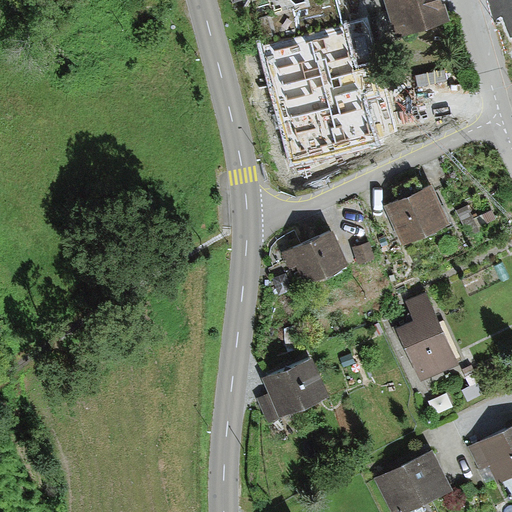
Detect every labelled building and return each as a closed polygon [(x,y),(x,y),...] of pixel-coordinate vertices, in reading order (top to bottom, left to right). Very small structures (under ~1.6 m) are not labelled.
[(251,0),(264,45),(346,23),(340,0),(251,0)] [(446,0),(387,0),(398,31),(451,13),(446,0)] [(378,136),(346,23),(264,45),(296,159),(378,136)] [(409,111),(389,120),(394,132),(415,123),(409,111)] [(385,200),(403,239),(451,217),(433,178),(422,183),(417,172),(393,183),(398,194),(385,200)] [(480,229),(467,203),(457,208),(469,234),(480,229)] [(305,279),(350,258),(333,223),(282,248),(290,265),(296,261),(305,279)] [(370,238),(353,244),(358,260),(375,255),(370,238)] [(421,375),(458,357),(425,288),(405,298),(414,315),(396,324),(421,375)] [(268,416),(330,387),(312,350),(262,373),(269,390),(258,395),(268,416)] [(480,379),(462,388),(468,399),(485,391),(480,379)] [(511,419),(467,443),(480,467),(489,462),(498,479),(500,478),(509,496),(511,494),(511,419)] [(433,445),(374,476),(392,511),(427,511),(421,501),(453,484),(433,445)]
